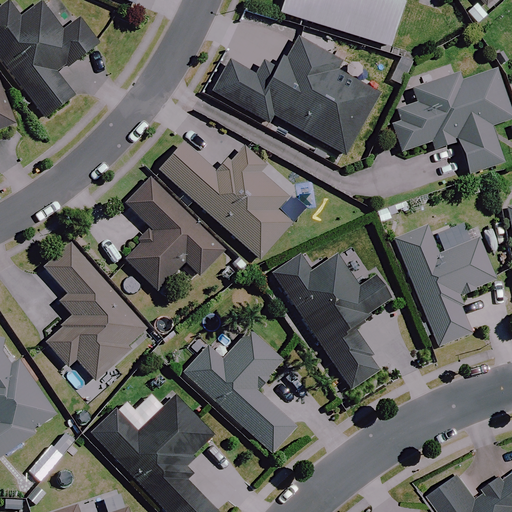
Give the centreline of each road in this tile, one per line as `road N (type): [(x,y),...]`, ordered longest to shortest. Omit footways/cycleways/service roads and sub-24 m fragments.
road 1 (residential): [(199,0),(167,68),(124,123),(82,167),(0,221)]
road 2 (tertiary): [(511,390),(402,437),(303,511)]
